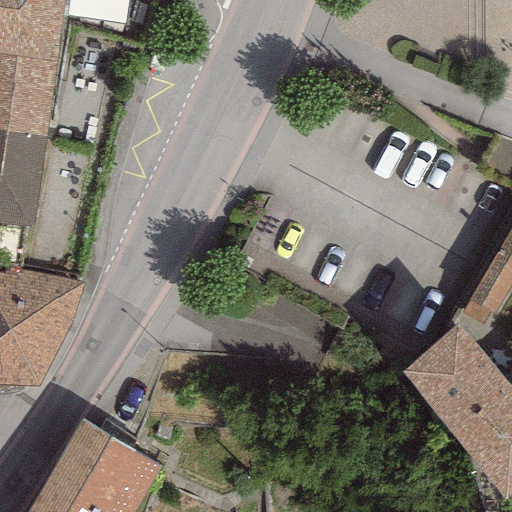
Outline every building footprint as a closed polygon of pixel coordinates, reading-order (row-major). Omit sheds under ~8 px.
[(62,0),(0,0),(0,133),(43,138),(54,61),(62,0)] [(0,223),(33,227),(43,138),(0,133),(0,223)] [(511,222),(466,300),(488,312),(490,314),(511,277),(511,222)] [(5,275),(0,274),(0,384),(37,386),(82,284),(7,266),(5,275)] [(480,326),(488,312),(466,300),(458,314),(480,326)] [(511,389),(455,325),(399,372),(503,500),(511,491),(511,389)] [(132,511),(159,468),(80,421),(25,511),(132,511)]
